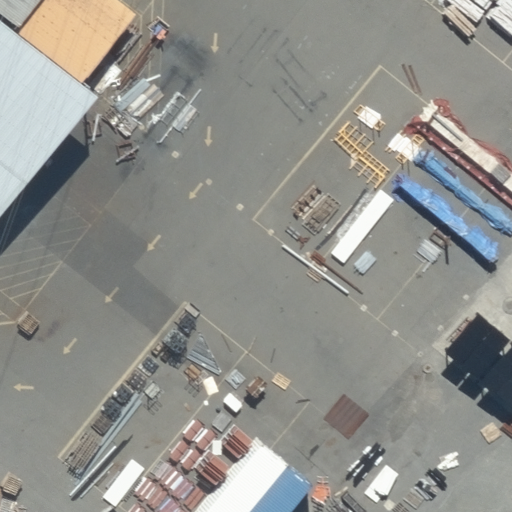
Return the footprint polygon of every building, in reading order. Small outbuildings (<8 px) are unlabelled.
[(0,0),(0,164),(134,0),(0,0)] [(362,0),(421,43),(452,0),(362,0)] [(133,124),(106,156),(169,208),(195,176),(133,124)] [(292,258),(200,181),(172,214),(265,291),(292,258)] [(129,186),(104,216),(226,321),(251,292),(129,186)] [(298,261),(245,321),(267,341),(320,281),(298,261)] [(348,474),(390,511),(511,511),(511,293),(348,474)] [(108,357),(45,440),(140,511),(244,511),(270,479),(251,465),(271,439),(204,387),(183,414),(108,357)]
